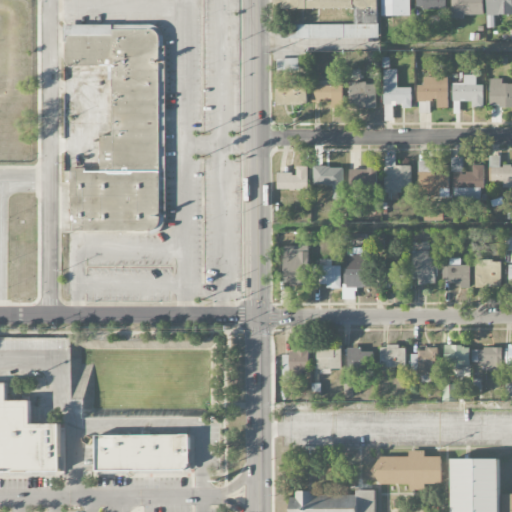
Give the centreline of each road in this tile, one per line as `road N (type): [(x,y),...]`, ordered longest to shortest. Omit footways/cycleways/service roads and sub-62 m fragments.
road 1 (secondary): [(258,511),(256,0)]
road 2 (residential): [(50,314),(50,0)]
road 3 (tertiary): [(257,317),(0,314)]
road 4 (residential): [(511,138),(256,140)]
road 5 (residential): [(511,316),(257,317)]
